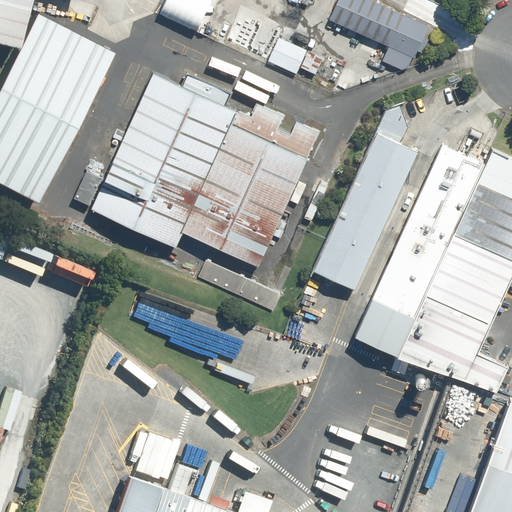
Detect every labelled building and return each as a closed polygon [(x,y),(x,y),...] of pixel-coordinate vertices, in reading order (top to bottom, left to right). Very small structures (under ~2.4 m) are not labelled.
[(0,0),(0,32),(14,36),(23,0),(0,0)] [(429,25),(371,0),(337,0),(329,19),(415,57),(429,25)] [(110,49),(30,10),(0,71),(0,180),(37,199),(110,49)] [(307,49),(278,36),(267,60),(296,73),(307,49)] [(236,109),(153,72),(93,207),(176,244),(182,231),(236,109)] [(251,116),(236,109),(182,231),(259,265),(319,131),(296,121),(290,134),(278,129),(284,116),(256,104),(251,116)] [(398,105),(384,108),(313,272),(357,291),(418,150),(400,141),(407,125),(398,105)] [(375,297),(415,315),(484,164),(442,145),(375,297)] [(511,155),(509,155),(492,148),(484,164),(397,356),(495,391),(505,362),(477,350),(511,273),(511,155)] [(511,511),(511,400),(503,398),(461,511),(511,511)] [(234,511),(122,475),(109,511),(234,511)]
